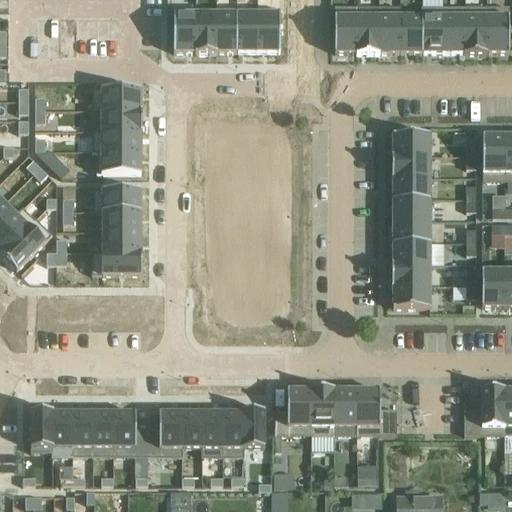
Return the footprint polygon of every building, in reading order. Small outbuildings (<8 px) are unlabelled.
[(422,0),(423,20),(423,57),(443,57),(443,11),(442,11),(441,0),(422,0)] [(356,57),(356,11),(334,11),(334,57),(356,57)] [(379,57),(379,11),(356,11),(356,57),(356,58),(379,58),(379,57)] [(400,57),(400,20),(400,11),(379,11),(379,57),(400,57)] [(464,57),(464,11),(443,11),(443,57),(464,57)] [(487,57),(487,11),(464,11),(464,57),(464,58),(487,58),(487,57)] [(509,11),(487,11),(487,57),(509,57),(509,11)] [(237,13),(237,57),(257,57),(257,12),(237,13)] [(257,12),(257,57),(280,57),(280,12),(257,12)] [(217,17),(216,58),(217,58),(217,57),(237,57),(237,13),(236,13),(236,17),(217,17)] [(173,17),(173,57),(195,57),(195,58),(196,58),(196,17),(173,17)] [(196,17),(196,58),(216,58),(217,17),(196,17)] [(423,57),(423,20),(400,20),(400,57),(423,57)] [(92,92),(92,115),(142,115),(142,114),(141,114),(141,92),(92,92)] [(20,93),(20,106),(30,106),(30,93),(20,93)] [(37,102),(37,115),(47,115),(47,102),(37,102)] [(20,106),(20,119),(30,119),(30,106),(20,106)] [(37,115),(36,128),(46,128),(47,115),(37,115)] [(92,115),(92,136),(142,136),(142,115),(92,115)] [(19,124),(19,137),(29,137),(29,124),(19,124)] [(92,136),(92,156),(141,156),(141,137),(142,137),(142,136),(92,136)] [(430,138),(393,138),(393,160),(430,160),(430,138)] [(504,186),(504,140),(482,140),(482,186),(504,186)] [(36,142),(36,155),(46,155),(46,142),(36,142)] [(466,147),(466,160),(476,160),(476,147),(466,147)] [(14,151),(4,151),(4,161),(14,161),(14,151)] [(92,156),(92,157),(96,157),(96,179),(141,178),(141,156),(92,156)] [(430,183),(430,160),(393,160),(392,160),(392,183),(393,183),(430,183)] [(476,173),(476,160),(466,160),(466,173),(476,173)] [(34,165),(27,172),(34,179),(41,172),(34,165)] [(58,166),(51,173),(52,174),(60,182),(67,175),(58,166)] [(41,172),(34,179),(41,186),(48,179),(41,172)] [(430,205),(430,183),(393,183),(393,204),(430,205)] [(466,190),(466,203),(476,203),(476,190),(466,190)] [(141,193),(93,193),(93,216),(141,216),(141,193)] [(57,203),(47,203),(47,213),(57,213),(57,203)] [(63,203),(63,216),(73,216),(73,203),(63,203)] [(476,216),(476,203),(466,203),(466,216),(476,216)] [(430,226),(430,205),(393,204),(393,226),(430,226)] [(5,207),(0,211),(0,235),(23,212),(23,211),(16,218),(5,207)] [(23,212),(0,235),(0,256),(1,257),(0,257),(0,258),(1,259),(36,223),(35,222),(34,223),(23,212)] [(505,222),(505,212),(492,212),(492,222),(505,222)] [(63,216),(63,229),(73,229),(73,216),(63,216)] [(141,216),(93,216),(93,217),(102,217),(102,236),(141,236),(141,216)] [(36,223),(1,259),(17,275),(52,239),(36,223)] [(430,248),(430,226),(393,226),(393,248),(430,248)] [(504,238),(504,228),(491,228),(491,238),(504,238)] [(466,234),(466,247),(476,247),(476,234),(466,234)] [(102,256),(92,256),(92,257),(142,257),(142,256),(141,256),(141,236),(102,236),(102,256)] [(56,244),(56,257),(66,257),(66,244),(56,244)] [(476,260),(476,247),(466,247),(466,260),(476,260)] [(430,268),(430,248),(393,248),(393,268),(430,268)] [(46,257),(46,270),(56,270),(56,257),(46,257)] [(56,257),(56,270),(66,270),(66,257),(56,257)] [(142,257),(92,257),(92,279),(142,279),(142,257)] [(430,291),(430,268),(393,268),(392,268),(392,291),(393,291),(430,291)] [(503,311),(503,272),(482,272),(482,311),(503,311)] [(511,311),(511,272),(503,272),(503,311),(511,311)] [(466,277),(466,290),(476,290),(476,277),(466,277)] [(476,303),(476,290),(466,290),(466,303),(476,303)] [(430,313),(430,291),(393,291),(393,312),(430,313)] [(310,440),(310,454),(335,454),(335,440),(335,394),(335,392),(310,392),(310,394),(310,440)] [(464,414),(464,440),(505,440),(505,394),(505,392),(481,392),(481,414),(464,414)] [(287,414),(287,440),(310,440),(310,394),(287,394),(287,414)] [(335,394),(335,440),(356,440),(356,430),(356,394),(335,394)] [(356,430),(356,440),(380,440),(380,414),(380,394),(356,394),(356,430)] [(31,429),(27,429),(27,442),(31,442),(31,457),(52,457),(51,462),(52,462),(52,414),(31,414),(31,429)] [(52,414),(52,462),(73,462),(73,416),(53,416),(53,414),(52,414)] [(223,416),(223,462),(243,462),(243,414),(242,414),(242,416),(223,416)] [(243,414),(243,462),(244,462),(244,452),(264,452),(264,414),(243,414)] [(275,414),(275,440),(281,440),(287,440),(287,414),(275,414)] [(380,414),(380,440),(397,440),(397,414),(380,414)] [(73,416),(73,462),(93,462),(93,416),(73,416)] [(93,416),(93,462),(113,462),(113,416),(93,416)] [(113,416),(113,462),(148,462),(148,435),(136,435),(136,416),(113,416)] [(148,435),(148,462),(182,462),(182,416),(159,416),(159,435),(148,435)] [(182,416),(182,462),(183,462),(183,452),(201,452),(201,462),(202,462),(202,416),(182,416)] [(202,416),(202,462),(204,462),(223,462),(223,416),(202,416)] [(334,490),(347,490),(347,480),(334,480),(334,483),(334,490)] [(359,481),(359,490),(378,490),(378,481),(359,481)] [(23,482),(23,490),(35,490),(35,482),(23,482)] [(73,482),(61,482),(61,490),(73,490),(73,482)] [(73,482),(73,490),(85,490),(85,482),(73,482)] [(101,482),(101,490),(113,490),(113,482),(101,482)] [(135,482),(135,490),(148,490),(148,482),(135,482)] [(194,482),(182,482),(182,490),(194,490),(194,482)] [(223,482),(210,482),(210,490),(223,490),(223,482)] [(231,482),(231,490),(243,490),(243,482),(231,482)] [(324,496),(334,496),(334,490),(334,483),(324,483),(324,496)] [(271,496),(271,488),(259,488),(259,496),(271,496)] [(396,511),(440,511),(441,500),(418,500),(418,493),(406,493),(406,500),(397,500),(396,511)] [(86,496),(86,508),(94,508),(94,496),(86,496)] [(282,511),(282,496),(268,496),(268,511),(282,511)] [(480,497),(479,506),(487,506),(487,497),(480,497)] [(369,498),(369,510),(382,510),(382,498),(369,498)] [(33,511),(33,501),(25,501),(25,511),(33,511)] [(33,501),(33,511),(41,511),(41,501),(33,501)] [(73,511),(74,501),(66,501),(65,511),(73,511)]
